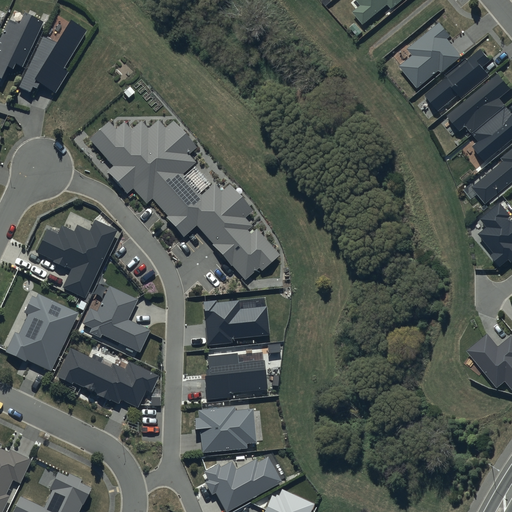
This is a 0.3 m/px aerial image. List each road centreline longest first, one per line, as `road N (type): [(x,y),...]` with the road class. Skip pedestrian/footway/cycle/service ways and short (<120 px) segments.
road 1 (residential): [(134,485),(163,476),(169,465),(173,285),(159,255),(104,195),(40,168)]
road 2 (residential): [(134,485),(109,449),(0,395)]
